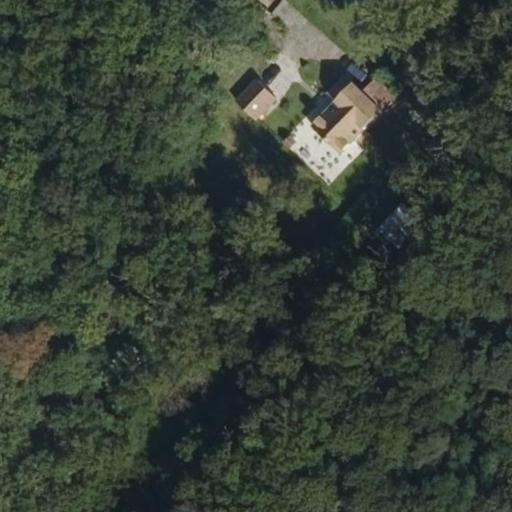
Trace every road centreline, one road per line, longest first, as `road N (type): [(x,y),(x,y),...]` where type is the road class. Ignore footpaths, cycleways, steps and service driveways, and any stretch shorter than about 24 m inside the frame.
road 1 (track): [(194,0),(57,250),(0,396)]
road 2 (track): [(511,212),(274,511)]
